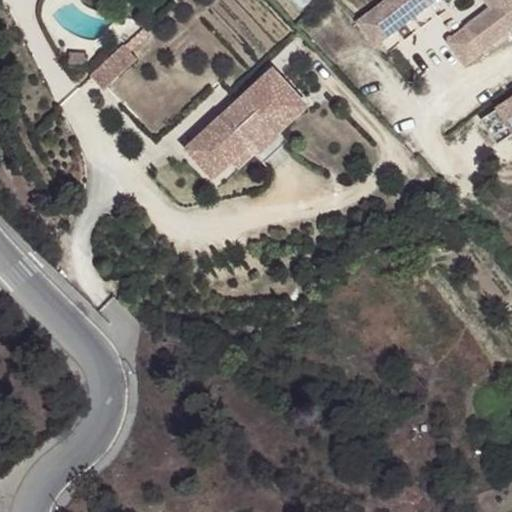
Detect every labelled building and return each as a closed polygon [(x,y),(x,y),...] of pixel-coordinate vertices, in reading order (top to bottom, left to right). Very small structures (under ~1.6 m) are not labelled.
[(511,0),(385,0),(356,23),(374,47),(428,5),(434,0),(484,0),(490,7),(445,43),(463,66),(511,28),(511,0)] [(125,43),(90,72),(102,85),(136,55),(125,43)] [(94,52),(76,50),(75,64),(93,65),(94,52)] [(223,115),(194,140),(218,168),(226,160),(243,146),(250,153),(251,155),(276,134),(274,132),(266,122),(293,99),(271,74),(243,97),(247,102),(227,120),(223,115)] [(247,102),(243,97),(223,115),(227,120),(247,102)] [(293,99),(266,122),(274,132),(302,109),(293,99)] [(511,99),(499,108),(511,127),(511,99)] [(511,134),(511,127),(499,108),(483,119),(500,143),(511,134)] [(218,168),(194,140),(184,148),(208,177),(218,168)] [(250,153),(243,146),(226,160),(233,168),(250,153)] [(461,242),(441,266),(458,281),(479,257),(461,242)]
